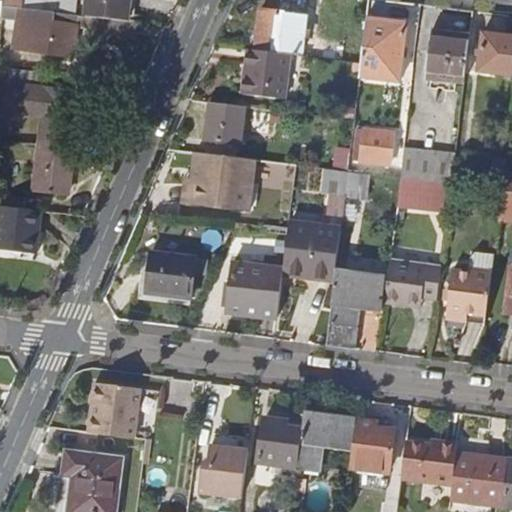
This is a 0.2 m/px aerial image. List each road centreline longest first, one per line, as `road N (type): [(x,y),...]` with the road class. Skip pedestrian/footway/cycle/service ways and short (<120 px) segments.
road 1 (residential): [(59,338),(511,395)]
road 2 (residential): [(59,338),(206,0)]
road 3 (residential): [(0,475),(59,338)]
